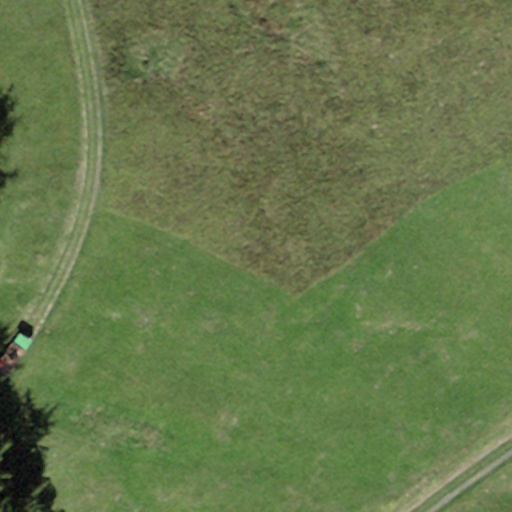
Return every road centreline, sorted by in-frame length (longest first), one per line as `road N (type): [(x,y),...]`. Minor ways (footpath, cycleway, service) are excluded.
road 1 (track): [(59,0),(76,92),(70,196),(35,295),(0,349)]
road 2 (track): [(413,511),(511,432)]
